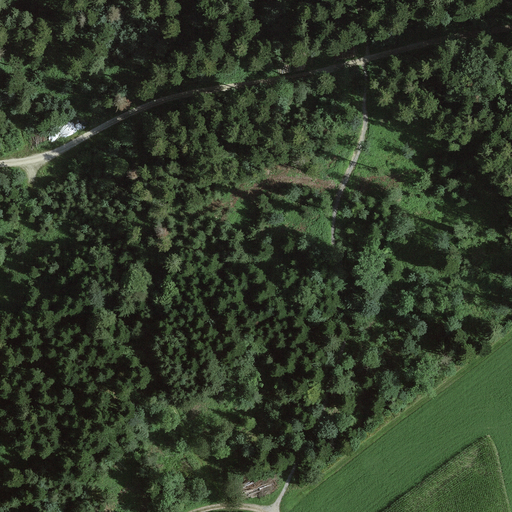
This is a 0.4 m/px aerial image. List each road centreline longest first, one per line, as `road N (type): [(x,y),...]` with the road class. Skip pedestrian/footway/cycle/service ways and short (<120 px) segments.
road 1 (track): [(229,504),(152,363),(156,291),(136,114)]
road 2 (track): [(0,167),(33,162),(191,96),(373,60)]
road 3 (track): [(373,60),(511,31)]
